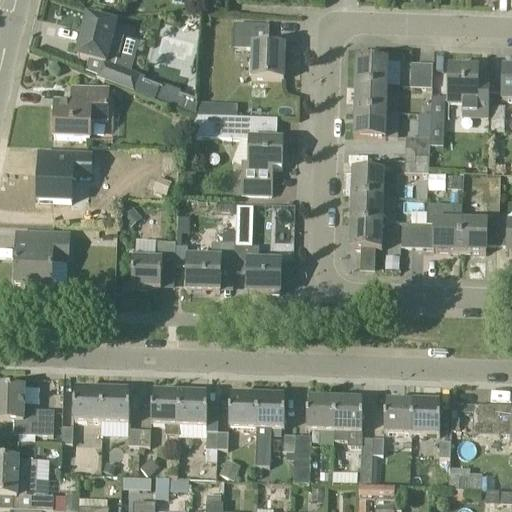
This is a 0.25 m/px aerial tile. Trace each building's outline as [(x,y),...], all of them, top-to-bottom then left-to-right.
[(134,95),(141,79),(116,69),(118,59),(119,60),(124,41),(113,38),(116,28),(88,21),(84,36),(83,35),(81,45),(82,45),(78,60),(102,66),(97,81),(134,95)] [(252,53),(251,82),(284,83),(285,50),(269,49),(269,28),(234,27),(233,53),(252,53)] [(356,89),(388,90),(388,64),(357,63),(356,89)] [(421,91),(422,68),(411,67),(410,91),(421,91)] [(432,92),(433,68),(422,68),(421,91),(432,92)] [(489,93),(478,93),(478,71),(449,70),(448,105),(463,105),(463,118),(488,118),(489,95),(489,93)] [(511,72),(503,72),(503,95),(502,106),(511,105),(511,72)] [(145,80),(141,79),(135,96),(155,103),(196,119),(196,103),(180,97),(181,94),(164,87),(163,91),(144,84),(145,80)] [(387,116),(388,90),(356,89),(355,115),(387,116)] [(107,125),(108,93),(73,92),(72,107),(55,106),(54,142),(90,143),(91,124),(107,125)] [(237,121),(238,108),(198,106),(197,119),(237,121)] [(386,142),(387,116),(355,115),(354,141),(386,142)] [(278,123),(237,121),(197,119),(197,122),(186,141),(249,143),(248,171),(242,171),(242,198),(272,199),(272,179),(270,179),(270,172),(282,173),(283,143),(277,143),(278,123)] [(430,149),(443,150),(444,125),(431,125),(430,149)] [(429,161),(429,142),(406,142),(405,160),(429,161)] [(90,182),(91,159),(52,157),(51,172),(39,172),(38,205),(72,206),(73,181),(90,182)] [(428,178),(429,161),(405,160),(405,177),(428,178)] [(352,200),(384,201),(385,175),(353,174),(352,200)] [(157,181),(153,193),(152,194),(166,199),(171,186),(158,180),(157,181)] [(462,194),(462,180),(448,180),(448,193),(462,194)] [(383,227),(384,201),(352,200),(351,226),(383,227)] [(134,211),(122,221),(130,231),(142,221),(134,211)] [(460,256),(461,225),(461,224),(461,212),(427,212),(427,216),(427,229),(433,229),(434,253),(434,255),(460,256)] [(411,228),(413,228),(424,229),(427,229),(427,216),(412,216),(411,228)] [(486,226),(486,225),(461,225),(460,256),(486,257),(486,250),(497,250),(498,227),(486,226)] [(382,253),(383,227),(351,226),(350,252),(382,253)] [(511,257),(511,226),(507,226),(507,227),(498,227),(497,250),(507,251),(507,258),(511,257)] [(412,252),(413,228),(411,228),(402,228),(401,252),(412,252)] [(423,252),(424,229),(413,228),(412,252),(423,252)] [(434,253),(433,229),(427,229),(424,229),(423,252),(434,253)] [(225,235),(225,244),(243,245),(244,236),(225,235)] [(68,266),(69,238),(32,237),(32,252),(17,252),(15,288),(52,289),(53,265),(68,266)] [(175,271),(175,251),(175,247),(154,246),(153,264),(133,263),(132,292),(161,293),(162,271),(175,271)] [(233,276),(234,250),(234,248),(222,247),(211,247),(210,262),(188,262),(188,251),(175,251),(175,271),(188,272),(187,294),(220,295),(221,275),(233,276)] [(259,251),(248,251),(234,250),(233,276),(248,276),(247,296),(280,297),(281,266),(259,265),(259,251)] [(35,421),(24,420),(25,392),(0,390),(0,424),(14,426),(14,439),(54,440),(55,416),(35,415),(35,421)] [(101,427),(103,394),(76,393),(75,407),(74,407),(73,426),(101,427)] [(101,427),(129,428),(130,409),(129,409),(129,395),(103,394),(101,427)] [(178,439),(178,429),(179,397),(153,396),(153,410),(152,410),(151,428),(165,429),(165,439),(178,439)] [(178,429),(207,430),(208,412),(207,412),(207,398),(179,397),(178,429)] [(256,433),(258,400),(231,399),(231,413),(230,413),(229,432),(256,433)] [(256,433),(285,434),(285,415),(284,415),(285,401),(258,400),(256,433)] [(334,436),(335,403),(309,402),(308,416),(307,416),(306,435),(334,436)] [(362,442),(362,436),(363,418),(362,418),(362,404),(335,403),(334,436),(334,446),(348,446),(348,451),(363,451),(361,488),(371,489),(372,489),(373,459),(372,459),(373,443),(362,442)] [(412,438),(413,406),(387,405),(386,419),(385,419),(384,437),(412,438)] [(412,438),(440,439),(441,421),(439,421),(440,407),(413,406),(412,438)] [(452,408),(451,427),(459,427),(460,408),(452,408)] [(511,439),(511,451),(511,450),(511,409),(488,409),(487,438),(511,439)] [(62,431),(62,448),(73,449),(73,431),(62,431)] [(139,451),(139,434),(130,434),(129,451),(139,451)] [(139,451),(150,452),(151,435),(139,434),(139,451)] [(217,453),(218,437),(207,436),(206,453),(217,453)] [(218,437),(217,453),(227,454),(228,437),(218,437)] [(284,456),(295,456),(295,439),(285,439),(284,456)] [(294,487),(310,487),(311,440),(295,439),(295,456),(294,466),(295,466),(294,487)] [(372,459),(373,459),(383,460),(384,443),(373,443),(372,459)] [(441,445),(440,462),(452,463),(452,446),(441,445)] [(37,447),(20,447),(19,461),(37,461),(37,447)] [(216,466),(217,453),(206,453),(206,465),(209,465),(216,466)] [(37,464),(18,463),(0,462),(0,511),(64,511),(66,502),(36,501),(37,464)] [(158,472),(150,463),(140,472),(148,481),(158,472)] [(239,472),(225,466),(219,478),(234,485),(239,472)] [(106,467),(103,476),(113,479),(116,470),(106,467)] [(469,481),(451,480),(450,486),(450,494),(451,495),(465,496),(465,495),(481,496),(482,478),(469,477),(469,481)] [(140,482),(140,495),(151,495),(151,483),(140,482)] [(168,496),(167,482),(156,482),(155,502),(168,503),(168,496)] [(176,495),(178,495),(178,484),(176,484),(175,484),(172,484),(170,484),(169,484),(169,495),(170,495),(174,495),(176,495)] [(372,489),(371,489),(361,488),(360,511),(369,511),(370,504),(384,505),(383,509),(376,509),(376,511),(394,511),(394,509),(394,493),(371,492),(372,489)] [(324,505),(324,493),(313,493),(313,504),(324,505)] [(511,497),(486,496),(485,508),(511,509),(511,497)] [(65,500),(66,502),(64,511),(77,511),(78,511),(78,498),(65,498),(65,500)]
